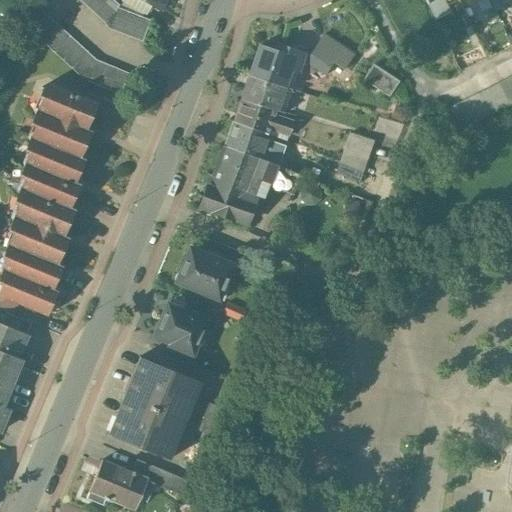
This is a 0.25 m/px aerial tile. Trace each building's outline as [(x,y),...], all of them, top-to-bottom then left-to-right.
[(150,20),(117,7),(119,5),(113,0),(79,0),(103,22),(109,29),(142,41),(150,20)] [(143,0),(162,10),(165,0),(143,0)] [(444,0),(428,0),(427,0),(436,19),(450,13),(444,0)] [(128,73),(96,59),(34,4),(19,21),(80,76),(87,81),(120,94),(128,73)] [(324,34),(309,58),(308,60),(309,63),(311,64),(327,75),(335,62),(346,69),(355,55),(324,34)] [(304,52),(277,44),(275,50),(260,45),(249,76),(283,88),(291,65),(299,67),(304,52)] [(400,81),(374,63),(363,80),(389,97),(400,81)] [(283,88),(249,76),(241,99),(275,111),(276,111),(283,88)] [(511,77),(499,84),(510,107),(511,105),(511,77)] [(37,138),(80,157),(88,137),(90,137),(94,127),(88,124),(97,102),(51,83),(42,87),(48,101),(44,110),(36,107),(32,109),(41,129),(37,138)] [(510,107),(499,84),(488,90),(499,113),(510,107)] [(499,113),(488,90),(477,95),(489,118),(499,113)] [(489,118),(477,95),(467,100),(478,123),(489,118)] [(275,111),(241,99),(233,123),(267,135),(269,129),(289,135),(293,121),(274,115),(275,111)] [(467,100),(457,105),(468,128),(478,123),(467,100)] [(468,128),(457,105),(445,111),(457,134),(468,128)] [(267,135),(233,123),(225,147),(258,159),(260,154),(266,156),(271,143),(265,141),(267,135)] [(376,140),(351,133),(346,147),(370,156),(376,140)] [(80,157),(37,138),(30,135),(27,137),(35,156),(32,164),(26,161),(22,162),(30,181),(27,189),(70,207),(77,190),(79,190),(83,180),(77,177),(84,159),(80,157)] [(225,147),(210,187),(206,186),(199,206),(247,223),(257,193),(246,190),(254,170),(268,175),(270,175),(274,165),(258,159),(225,147)] [(370,156),(346,147),(341,161),(365,170),(370,156)] [(365,170),(341,161),(337,174),(361,182),(365,170)] [(301,175),(274,165),(270,175),(268,175),(265,184),(293,195),(301,175)] [(70,207),(27,189),(20,186),(16,188),(25,208),(21,217),(15,214),(10,216),(19,236),(15,245),(57,263),(66,243),(67,244),(72,233),(65,231),(74,209),(70,207)] [(57,263),(15,245),(8,242),(4,244),(12,263),(9,271),(2,267),(0,267),(0,270),(7,288),(5,295),(0,293),(0,299),(5,298),(47,315),(54,296),(56,297),(60,286),(54,284),(62,265),(57,263)] [(231,265),(189,247),(179,270),(177,271),(175,273),(174,277),(175,279),(175,281),(177,283),(179,284),(181,284),(184,283),(221,299),(227,285),(223,284),(231,265)] [(205,320),(165,303),(156,325),(154,326),(152,327),(150,329),(150,330),(149,332),(150,334),(150,336),(152,337),(153,339),(156,340),(159,339),(160,339),(169,342),(168,344),(191,354),(193,347),(201,350),(209,330),(202,327),(205,320)] [(31,323),(5,312),(0,323),(26,334),(31,323)] [(26,334),(0,323),(0,322),(0,378),(12,383),(22,359),(20,359),(22,355),(18,353),(26,334)] [(124,395),(185,420),(201,381),(140,356),(124,395)] [(12,383),(0,378),(0,427),(8,408),(7,407),(8,403),(4,401),(12,383)] [(185,420),(124,395),(108,434),(169,459),(185,420)] [(228,414),(208,405),(198,427),(219,436),(228,414)] [(146,479),(101,460),(85,498),(101,504),(104,498),(133,510),(146,479)] [(203,487),(159,469),(153,483),(201,503),(203,487)]
